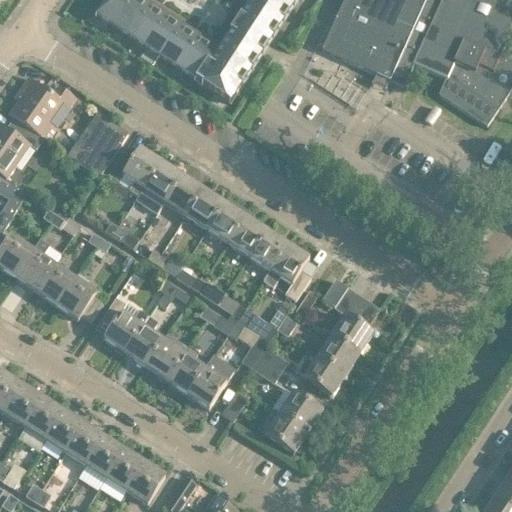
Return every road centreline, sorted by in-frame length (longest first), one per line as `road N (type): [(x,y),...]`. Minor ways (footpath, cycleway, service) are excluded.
road 1 (residential): [(450,312),(23,36)]
road 2 (residential): [(291,511),(0,327)]
road 3 (residential): [(317,511),(450,312)]
road 4 (residential): [(444,511),(511,409)]
